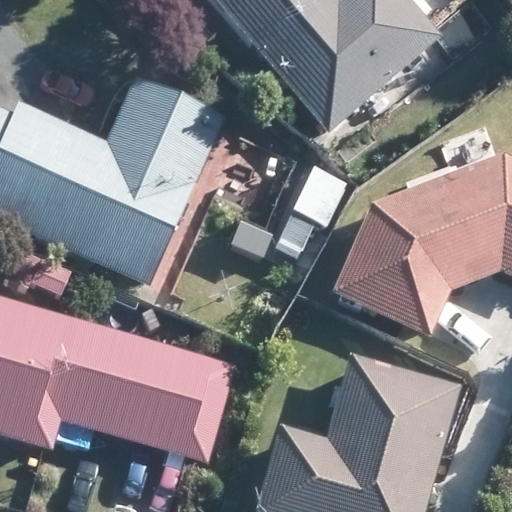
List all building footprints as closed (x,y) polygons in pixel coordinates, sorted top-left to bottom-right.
[(432,42),(395,0),(334,0),(330,5),(325,0),(198,0),(320,139),(432,42)] [(0,232),(142,291),(213,125),(127,88),(107,135),(101,150),(14,113),(8,128),(0,124),(0,232)] [(511,285),(511,169),(494,162),(361,215),(323,303),(420,345),(425,333),(440,298),(491,277),(511,285)] [(321,231),(340,187),(308,173),(272,255),(292,263),(288,270),(306,278),(324,232),(321,231)] [(261,251),(265,240),(234,228),(226,250),(256,262),(261,251)] [(13,256),(0,284),(21,294),(25,286),(53,299),(62,278),(13,256)] [(227,368),(0,307),(0,443),(42,455),(50,427),(62,430),(125,448),(188,465),(200,468),(227,368)] [(418,511),(450,396),(342,366),(319,450),(271,437),(250,511),(418,511)]
